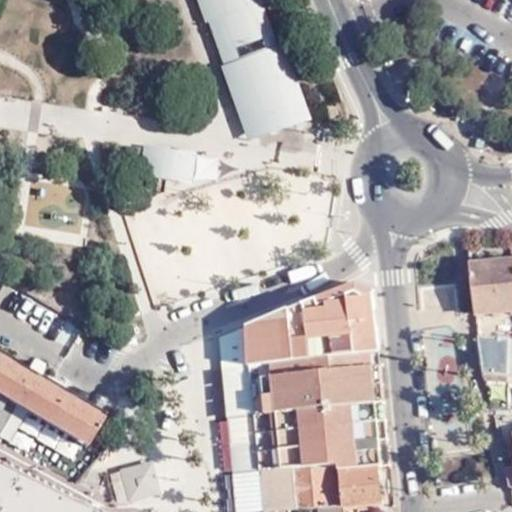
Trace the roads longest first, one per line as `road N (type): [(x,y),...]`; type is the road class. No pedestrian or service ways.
road 1 (residential): [(394,208),(324,276),(162,338),(110,387)]
road 2 (residential): [(409,212),(393,248),(414,511)]
road 3 (tertiary): [(333,0),(392,143)]
